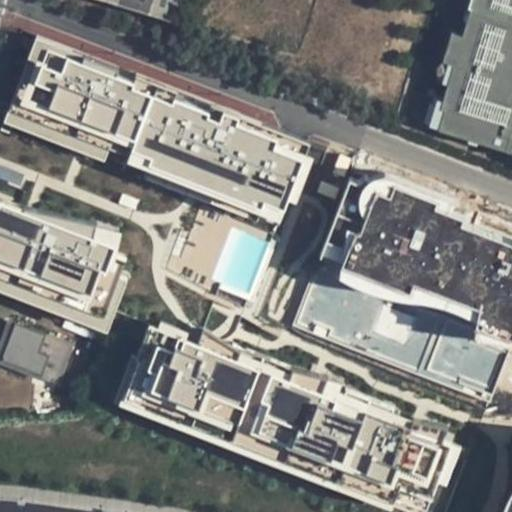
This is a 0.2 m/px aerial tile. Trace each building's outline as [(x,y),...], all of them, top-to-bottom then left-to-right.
[(112,0),(180,20),(185,0),(112,0)] [(511,0),(469,0),(467,6),(470,7),(462,35),(447,83),(443,97),(440,107),(444,108),(438,128),(437,129),(511,151),(511,0)] [(447,83),(462,35),(451,31),(436,80),(447,83)] [(307,139),(36,35),(8,106),(103,142),(109,127),(134,136),(131,145),(149,152),(147,159),(262,203),(265,197),(283,204),(307,139)] [(440,107),(443,97),(436,95),(433,105),(427,125),(438,128),(444,108),(440,107)] [(103,142),(8,106),(4,118),(98,154),(103,142)] [(350,158),(340,154),(333,171),(343,175),(350,158)] [(262,203),(147,159),(142,171),(276,222),(283,204),(265,197),(262,203)] [(511,228),(350,173),(295,330),(496,400),(511,354),(511,228)] [(338,187),(321,180),(317,190),(334,197),(338,187)] [(0,196),(0,271),(104,311),(125,256),(112,251),(116,241),(102,235),(107,224),(3,197),(0,196)] [(121,227),(107,224),(102,235),(116,241),(121,227)] [(125,278),(118,275),(104,311),(0,271),(0,283),(107,325),(125,278)] [(0,337),(0,358),(1,359),(16,320),(8,317),(0,337)] [(16,320),(1,359),(58,381),(73,342),(16,320)] [(174,342),(178,333),(149,322),(122,393),(424,509),(432,487),(395,473),(391,484),(137,387),(146,363),(144,362),(152,340),(167,346),(170,340),(174,342)] [(146,363),(137,387),(391,484),(395,473),(432,487),(451,438),(178,333),(174,342),(170,340),(167,346),(152,340),(144,362),(146,363)]
